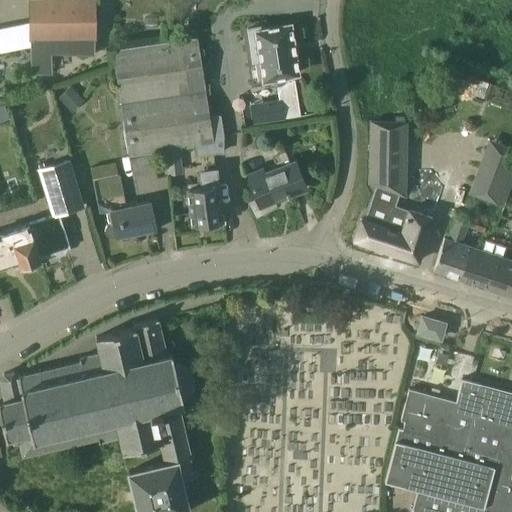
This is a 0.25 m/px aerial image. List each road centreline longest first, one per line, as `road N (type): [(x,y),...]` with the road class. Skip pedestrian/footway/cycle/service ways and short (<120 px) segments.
road 1 (tertiary): [(0,347),(119,285),(193,269),(281,264),(319,251)]
road 2 (unclassified): [(319,251),(339,199),(347,145),(330,0)]
road 3 (tertiary): [(511,319),(367,276),(319,251)]
